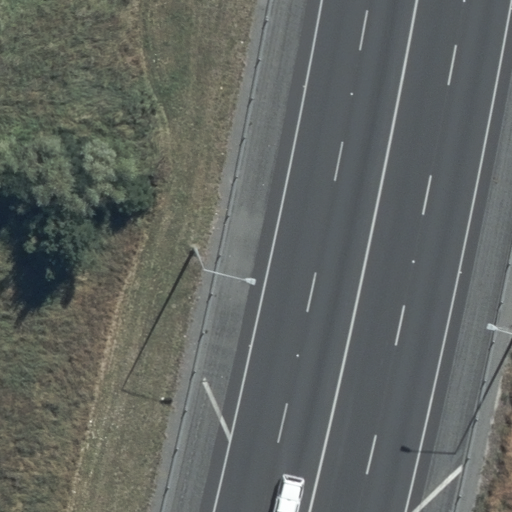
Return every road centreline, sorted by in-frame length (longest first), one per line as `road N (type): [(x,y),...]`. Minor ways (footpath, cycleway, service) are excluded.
road 1 (motorway): [(465,0),(358,511)]
road 2 (motorway): [(366,0),(260,511)]
